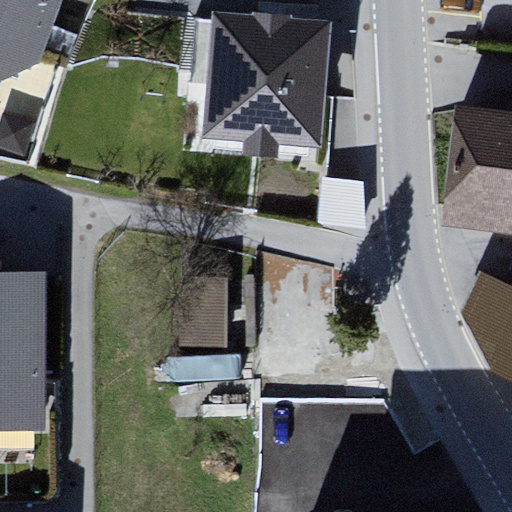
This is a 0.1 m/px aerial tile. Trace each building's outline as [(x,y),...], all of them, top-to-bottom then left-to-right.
[(49,0),(0,0),(0,71),(27,80),(49,0)] [(212,121),(317,127),(323,22),(218,16),(212,121)] [(511,130),(457,125),(447,228),(511,234),(511,130)] [(361,178),(322,174),(318,214),(357,218),(361,178)] [(0,407),(41,406),(36,264),(0,265),(0,407)] [(247,266),(167,266),(168,339),(247,339),(247,266)] [(511,280),(495,273),(476,313),(505,370),(511,372),(511,280)] [(400,376),(283,363),(273,454),(390,466),(400,376)]
